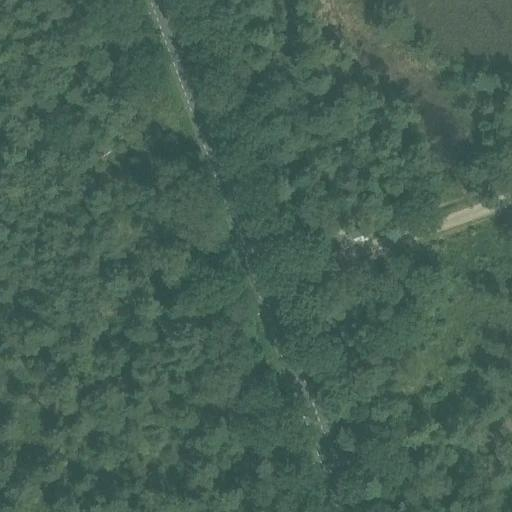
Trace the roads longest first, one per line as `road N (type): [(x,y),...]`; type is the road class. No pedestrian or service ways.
road 1 (tertiary): [(343,511),(153,0)]
road 2 (unknown): [(258,284),(511,192)]
